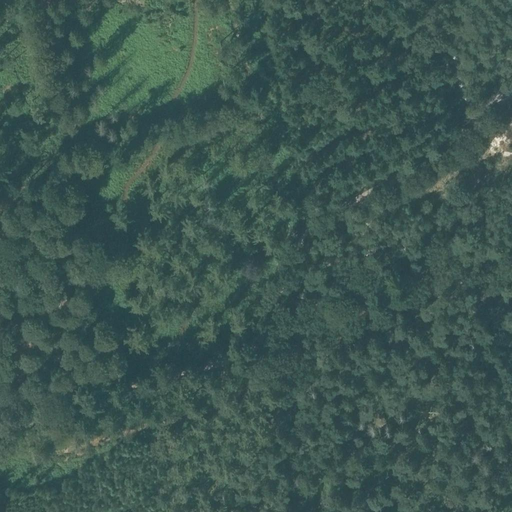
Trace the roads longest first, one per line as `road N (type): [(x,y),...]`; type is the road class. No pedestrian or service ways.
road 1 (track): [(0,424),(247,351),(319,217),(439,150),(473,111),(511,88)]
road 2 (unknown): [(25,0),(64,154),(56,189),(0,259)]
